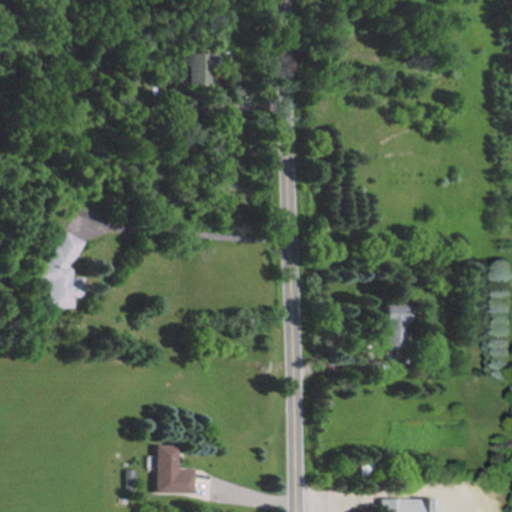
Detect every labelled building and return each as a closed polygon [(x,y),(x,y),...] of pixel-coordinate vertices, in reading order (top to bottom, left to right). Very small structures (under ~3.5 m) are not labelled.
[(203,51),(180,52),(180,82),(204,82),(203,51)] [(42,306),(67,306),(67,296),(77,295),(76,275),(64,275),(64,264),(75,239),(53,229),(32,276),(41,280),(42,306)] [(383,301),(381,344),(400,345),(400,322),(404,323),(405,302),(383,301)] [(188,492),(189,466),(172,466),(173,444),(151,443),(151,491),(188,492)] [(434,511),(435,497),(377,496),(376,511),(434,511)]
